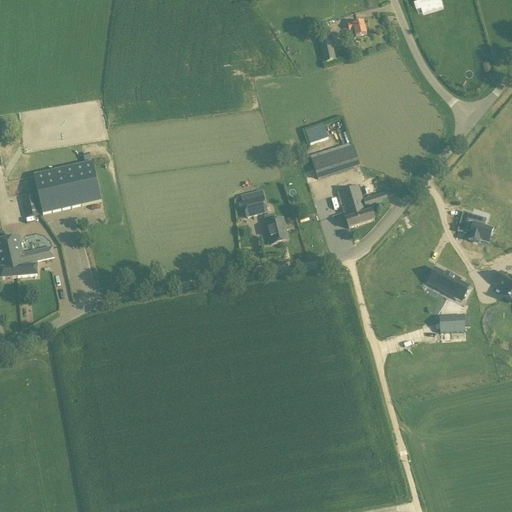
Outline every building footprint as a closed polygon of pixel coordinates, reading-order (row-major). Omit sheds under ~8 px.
[(356,38),(366,35),(363,23),(357,25),(357,24),(347,26),(350,33),(354,32),(356,38)] [(331,42),(330,37),(329,31),(319,33),(322,44),(320,45),(324,64),(336,62),(331,42)] [(310,157),(318,181),(360,168),(353,147),(351,147),(350,144),(310,157)] [(43,217),(101,203),(92,164),(34,177),(43,217)] [(374,222),(371,213),(370,210),(388,204),(385,193),(363,200),(360,188),(337,195),(342,209),(331,212),(334,220),(344,217),(348,230),(374,222)] [(34,193),(30,193),(3,200),(8,226),(40,218),(34,193)] [(247,219),(263,215),(267,214),(263,199),(243,204),(247,219)] [(489,243),(493,227),(469,221),(471,214),(462,212),(456,232),(465,234),(465,233),(469,234),(467,240),(479,243),(480,240),(489,243)] [(282,238),(287,236),(283,220),(266,224),(271,247),(284,244),(282,238)] [(22,255),(22,253),(19,238),(18,238),(4,242),(0,243),(0,274),(1,281),(37,278),(37,267),(36,264),(54,260),(52,249),(22,255)] [(496,281),(507,287),(503,294),(511,299),(511,275),(501,270),(496,281)] [(434,271),(429,281),(463,300),(469,289),(459,284),(461,281),(451,275),(449,278),(434,271)] [(441,344),(448,343),(465,342),(465,339),(465,333),(464,326),(463,326),(439,328),(441,344)]
